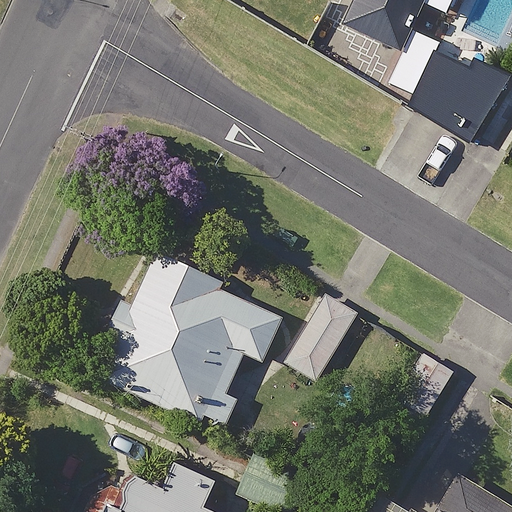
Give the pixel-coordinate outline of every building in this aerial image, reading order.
[(430,0),(363,0),(349,32),(405,57),(430,0)] [(114,310),(99,338),(118,348),(102,379),(178,419),(205,433),(228,445),(290,327),(164,261),(133,320),(114,310)] [(361,317),(324,297),(286,366),(322,386),(361,317)] [(456,374),(427,358),(400,405),(429,422),(456,374)] [(291,511),(307,487),(250,452),(229,487),(271,511),(291,511)] [(209,511),(222,487),(183,467),(168,498),(127,478),(109,511),(209,511)] [(506,511),(463,489),(450,511),(506,511)]
